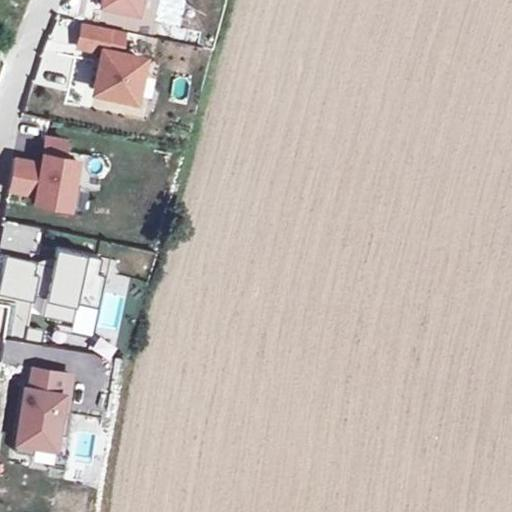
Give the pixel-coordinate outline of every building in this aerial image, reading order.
[(102,0),(101,7),(136,14),(138,0),(102,0)] [(123,34),(81,26),(77,48),(103,52),(95,92),(133,99),(141,60),(118,56),(123,34)] [(41,165),(15,160),(10,191),(36,195),(34,203),(68,209),(76,161),(62,158),(65,141),(46,138),(41,165)] [(42,253),(45,226),(4,222),(1,249),(42,253)] [(36,262),(5,256),(0,279),(0,295),(33,303),(34,296),(45,299),(42,316),(72,322),(86,255),(56,249),(52,268),(35,264),(36,262)] [(28,336),(30,303),(7,302),(5,334),(28,336)] [(70,375),(33,369),(30,390),(25,389),(15,453),(33,456),(35,446),(53,449),(56,434),(66,436),(69,413),(59,411),(61,397),(66,397),(70,375)]
